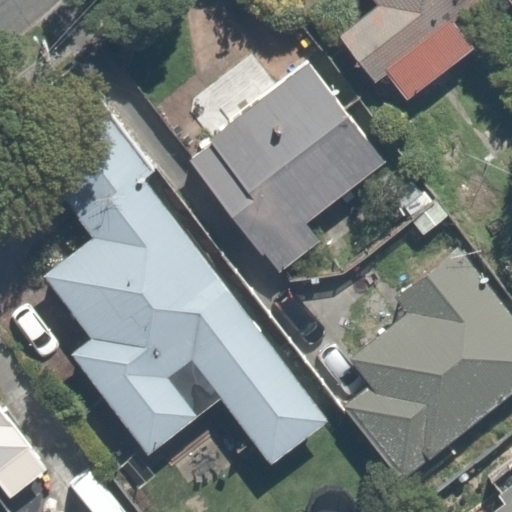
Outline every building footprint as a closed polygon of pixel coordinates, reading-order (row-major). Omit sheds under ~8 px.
[(511,0),(339,0),(331,7),(400,93),(475,33),(452,4),(456,0),(511,0),(511,1),(511,0)] [(330,222),(314,201),(384,148),(307,46),(178,144),(256,246),(271,266),(330,222)] [(218,393),(258,446),(326,395),(102,96),(30,150),(84,223),(40,256),(86,318),(63,335),(146,447),(218,393)] [(511,301),(456,231),(397,277),(411,295),(354,339),(368,358),(328,389),(395,474),(511,382),(511,301)] [(0,401),(0,478),(6,487),(42,462),(0,401)] [(511,511),(511,477),(462,511),(511,511)]
